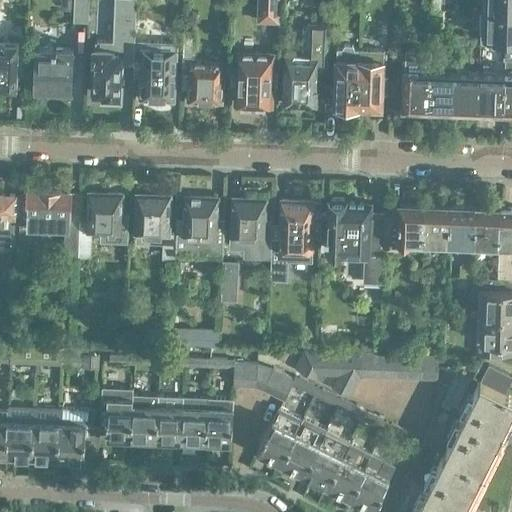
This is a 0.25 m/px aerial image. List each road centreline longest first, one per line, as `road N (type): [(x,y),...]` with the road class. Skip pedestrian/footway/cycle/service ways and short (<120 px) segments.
road 1 (residential): [(0,147),(511,167)]
road 2 (residential): [(262,511),(232,499),(0,491)]
